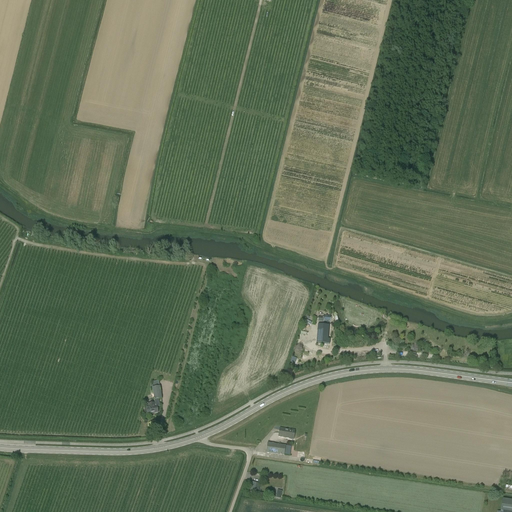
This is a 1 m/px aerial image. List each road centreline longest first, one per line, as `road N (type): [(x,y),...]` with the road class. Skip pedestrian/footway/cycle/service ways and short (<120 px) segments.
road 1 (primary): [(199,437),(286,391),(361,370),(511,383)]
road 2 (primary): [(199,437),(118,452),(0,447)]
